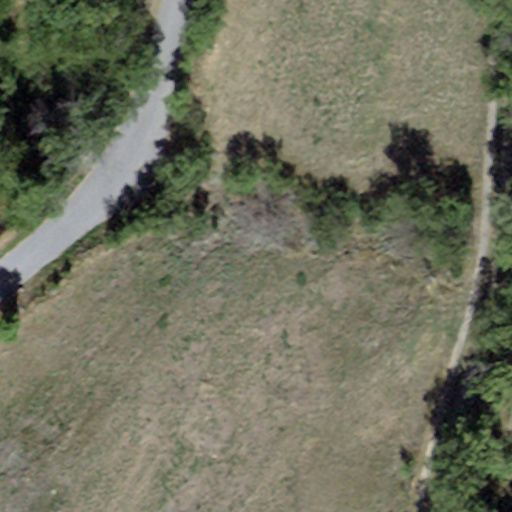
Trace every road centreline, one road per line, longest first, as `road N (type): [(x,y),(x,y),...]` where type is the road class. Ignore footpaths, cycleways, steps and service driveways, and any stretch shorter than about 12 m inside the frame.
road 1 (track): [(439,511),(474,313),(511,0)]
road 2 (unclassified): [(0,308),(102,229),(201,0)]
